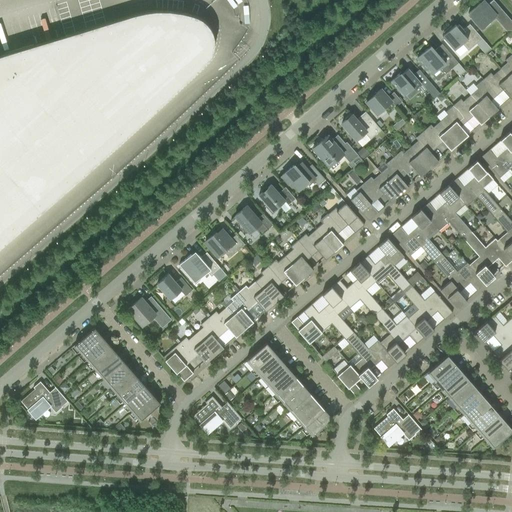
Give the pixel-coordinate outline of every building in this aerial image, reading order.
[(487,5),(484,8),(480,3),(468,13),(480,27),(489,19),(491,22),(497,17),(498,18),(498,20),(506,30),(510,30),(511,31),(511,30),(511,21),(493,0),(492,0),(487,5)] [(0,247),(91,168),(204,64),(210,56),(214,48),(214,38),(212,32),(209,27),(206,23),(202,19),(196,17),(182,13),(169,11),(159,11),(145,12),(134,15),(33,45),(3,54),(0,55),(0,247)] [(455,25),(454,25),(452,27),(451,26),(443,32),(444,34),(442,36),(454,50),(461,44),(462,45),(465,42),(469,48),(475,43),(476,44),(482,39),(469,24),(463,30),(459,25),(457,26),(455,25)] [(486,43),(479,48),(484,54),(491,49),(486,43)] [(427,49),(417,58),(424,65),(422,66),(426,71),(428,70),(432,75),(437,81),(444,74),(458,63),(442,44),(435,50),(433,48),(433,49),(429,51),(427,49)] [(507,63),(500,69),(511,83),(511,53),(505,60),(507,63)] [(465,72),(461,67),(456,71),(460,76),(465,72)] [(400,72),(390,81),(403,96),(413,88),(414,89),(419,86),(424,92),(426,90),(432,85),(419,70),(413,74),(408,68),(402,74),(400,72)] [(490,73),(483,79),(496,95),(503,90),(510,98),(511,96),(511,83),(500,69),(493,75),(490,73)] [(477,89),(470,95),(489,117),(498,109),(490,101),(496,95),(483,79),(475,86),(477,89)] [(366,102),(377,114),(391,102),(396,107),(401,102),(393,93),(388,97),(381,89),(366,102)] [(436,90),(430,95),(434,99),(436,97),(440,94),(436,90)] [(504,104),(510,98),(503,90),(496,95),(504,104)] [(440,94),(436,97),(441,102),(445,98),(441,92),(440,94)] [(460,99),(453,105),(467,121),(473,116),(480,124),(489,117),(470,95),(463,101),(460,99)] [(490,101),(498,109),(504,104),(496,95),(490,101)] [(447,115),(440,121),(459,143),(468,135),(461,127),(467,121),(453,105),(445,112),(447,115)] [(351,134),(356,140),(364,133),(370,140),(381,130),(379,128),(375,124),(365,112),(366,113),(357,121),(352,115),(352,116),(351,114),(345,119),(346,120),(342,123),(347,129),(345,130),(350,135),(351,134)] [(474,130),(480,124),(473,116),(467,121),(474,130)] [(430,125),(423,131),(437,147),(443,142),(450,150),(459,143),(440,121),(433,127),(430,125)] [(468,135),(474,130),(467,121),(461,127),(468,135)] [(418,141),(410,147),(429,169),(438,161),(431,153),(437,147),(423,131),(415,138),(418,141)] [(507,148),(502,153),(506,157),(510,154),(511,155),(511,135),(509,132),(500,140),(507,148)] [(321,141),(312,149),(328,167),(329,166),(332,170),(339,164),(335,160),(342,155),(349,163),(347,164),(352,170),(355,167),(363,161),(358,155),(348,144),(346,145),(337,135),(332,140),(328,136),(328,135),(327,136),(321,141)] [(507,148),(500,140),(495,144),(502,153),(507,148)] [(502,153),(495,144),(489,150),(496,158),(502,153)] [(401,151),(393,157),(407,173),(413,168),(420,176),(429,169),(410,147),(403,153),(401,151)] [(365,149),(359,155),(363,159),(369,154),(365,149)] [(511,155),(510,154),(506,157),(502,153),(496,158),(489,150),(481,157),(499,178),(509,169),(511,172),(511,155)] [(388,167),(380,173),(399,194),(408,187),(401,179),(407,173),(393,157),(385,164),(388,167)] [(474,177),(469,181),(474,186),(478,183),(483,188),(493,180),(477,161),(467,168),(474,177)] [(325,179),(314,167),(308,171),(301,163),(295,168),(293,165),(281,175),(292,188),(295,186),(298,190),(307,182),(308,184),(313,180),(318,185),(325,179)] [(474,177),(467,168),(462,173),(469,181),(474,177)] [(511,174),(511,172),(509,169),(499,178),(503,182),(511,174)] [(371,177),(363,183),(377,199),(383,194),(390,202),(399,194),(380,173),(373,179),(371,177)] [(469,181),(462,173),(456,178),(463,186),(469,181)] [(456,178),(448,185),(467,206),(477,198),(491,214),(499,207),(497,204),(488,194),(483,188),(478,183),(474,186),(469,181),(463,186),(456,178)] [(498,185),(493,180),(483,188),(488,194),(498,185)] [(377,199),(363,183),(355,190),(358,193),(350,199),(369,221),(378,213),(371,204),(377,199)] [(265,207),(272,215),(280,208),(279,206),(284,201),(288,205),(295,199),(295,200),(295,199),(285,187),(278,193),(271,185),(267,188),(266,186),(260,191),(262,193),(258,196),(267,205),(265,207)] [(447,201),(441,206),(446,210),(449,207),(455,213),(464,204),(466,207),(467,206),(448,185),(439,193),(447,201)] [(447,201),(439,193),(434,197),(441,206),(447,201)] [(499,207),(501,209),(506,204),(509,208),(511,206),(511,202),(507,196),(497,204),(499,207)] [(441,206),(434,197),(428,203),(435,211),(441,206)] [(322,198),(317,202),(321,207),(326,203),(322,198)] [(284,201),(279,206),(280,208),(285,213),(290,208),(288,205),(284,201)] [(316,202),(310,207),(314,212),(321,207),(316,202)] [(335,208),(328,214),(341,230),(347,225),(355,233),(364,225),(345,203),(338,210),(335,208)] [(428,203),(420,210),(439,231),(448,222),(462,238),(471,231),(460,218),(455,213),(449,207),(446,210),(441,206),(435,211),(428,203)] [(464,204),(455,213),(460,218),(469,210),(466,207),(464,204)] [(259,233),(261,235),(267,230),(273,225),(263,214),(257,218),(246,206),(234,216),(249,233),(255,228),(259,233)] [(511,237),(511,221),(504,213),(501,209),(499,207),(491,214),(507,232),(511,238),(511,237)] [(418,225),(413,230),(417,235),(421,231),(427,237),(429,239),(439,231),(420,210),(411,217),(418,225)] [(322,223),(315,230),(334,251),(342,244),(335,235),(341,230),(328,214),(320,221),(322,223)] [(306,223),(301,217),(296,222),(300,227),(306,223)] [(418,225),(411,217),(406,222),(413,230),(418,225)] [(285,225),(280,220),(275,225),(279,230),(285,225)] [(413,230),(406,222),(400,227),(407,235),(413,230)] [(279,233),(273,225),(267,230),(274,238),(279,233)] [(420,246),(434,263),(443,255),(440,253),(429,239),(427,237),(421,231),(417,235),(413,230),(407,235),(400,227),(392,234),(410,255),(420,246)] [(255,228),(249,233),(253,238),(259,233),(255,228)] [(223,252),(229,258),(245,245),(236,234),(231,239),(222,229),(217,234),(216,233),(204,242),(217,257),(223,252)] [(305,234),(298,240),(312,256),(318,251),(325,259),(334,251),(315,230),(308,236),(305,234)] [(488,259),(492,264),(498,258),(505,267),(511,260),(511,258),(495,239),(485,247),(471,231),(462,238),(478,257),(479,256),(484,262),(488,259)] [(495,239),(511,258),(511,237),(511,238),(507,232),(497,241),(495,238),(495,239)] [(394,266),(404,257),(387,238),(378,246),(386,254),(380,259),(385,263),(388,260),(394,266)] [(292,249),(285,256),(304,277),(313,270),(305,261),(312,256),(298,240),(290,247),(292,249)] [(386,254),(378,246),(373,250),(380,259),(386,254)] [(445,249),(440,253),(443,255),(444,257),(449,253),(445,249)] [(380,259),(373,250),(367,256),(374,264),(380,259)] [(192,280),(194,283),(208,271),(211,275),(213,273),(219,268),(206,252),(200,258),(198,255),(192,255),(191,255),(190,255),(179,265),(192,280)] [(257,255),(250,260),(255,266),(262,260),(257,255)] [(434,263),(450,281),(456,287),(460,283),(464,288),(470,283),(477,291),(485,284),(467,263),(457,272),(444,257),(443,255),(434,263)] [(275,259),(268,266),(282,282),(288,277),(295,285),(304,277),(285,256),(278,262),(275,259)] [(410,284),(407,280),(394,266),(388,260),(385,263),(380,259),(374,264),(367,256),(359,262),(378,284),(387,275),(401,291),(410,284)] [(467,263),(485,284),(494,276),(487,268),(492,264),(488,259),(484,262),(479,256),(478,257),(469,265),(467,263)] [(357,278),(352,283),(356,288),(360,284),(366,290),(375,282),(377,284),(378,284),(359,262),(350,270),(357,278)] [(427,265),(422,269),(426,273),(431,269),(427,265)] [(262,275),(255,282),(274,303),(283,296),(276,287),(282,282),(268,266),(260,273),(262,275)] [(357,278),(350,270),(345,275),(352,283),(357,278)] [(417,272),(407,280),(410,284),(412,286),(418,280),(422,277),(417,272)] [(156,284),(170,299),(180,290),(185,296),(192,290),(181,278),(175,282),(168,274),(156,284)] [(352,283),(345,275),(339,280),(346,288),(352,283)] [(331,287),(349,308),(359,299),(373,316),(382,308),(366,290),(360,284),(356,288),(352,283),(346,288),(339,280),(331,287)] [(450,281),(440,290),(457,309),(466,301),(459,292),(464,288),(460,283),(456,287),(450,281)] [(239,291),(238,292),(252,308),(258,303),(265,311),(274,303),(255,282),(248,288),(245,285),(239,291)] [(410,284),(401,291),(417,310),(418,309),(423,315),(427,312),(431,317),(437,311),(443,319),(444,320),(452,312),(434,291),(424,300),(412,286),(410,284)] [(337,315),(338,314),(347,306),(349,308),(331,287),(322,295),(329,303),(324,307),(328,312),(332,309),(337,315)] [(233,301),(225,308),(244,329),(253,322),(246,313),(252,308),(238,292),(236,293),(230,299),(233,301)] [(329,303),(322,295),(317,299),(324,307),(329,303)] [(153,317),(162,327),(170,320),(151,297),(145,302),(141,298),(127,309),(142,326),(153,317)] [(324,307),(317,299),(311,304),(318,312),(324,307)] [(331,324),(345,340),(354,333),(352,330),(338,314),(337,315),(332,309),(328,312),(324,307),(318,312),(311,304),(303,311),(310,319),(321,332),(331,324)] [(216,311),(208,318),(222,334),(228,329),(235,337),(244,329),(225,308),(218,314),(216,311)] [(399,336),(403,341),(409,336),(416,344),(424,337),(406,316),(396,325),(382,308),(373,316),(389,334),(390,334),(395,340),(399,336)] [(406,316),(424,337),(433,329),(426,321),(431,317),(427,312),(423,315),(418,309),(417,310),(408,318),(406,316)] [(310,319),(303,311),(297,317),(304,325),(310,319)] [(491,334),(495,339),(500,335),(497,331),(503,326),(502,325),(494,316),(496,314),(496,313),(475,332),(483,341),(491,334)] [(492,352),(499,360),(511,349),(511,331),(511,332),(511,331),(511,316),(507,321),(502,325),(503,326),(497,331),(500,335),(495,339),(500,345),(492,352)] [(297,317),(291,322),(298,330),(309,343),(321,333),(321,332),(310,319),(304,325),(297,317)] [(203,327),(195,334),(214,355),(223,347),(216,339),(222,334),(208,318),(200,325),(203,327)] [(71,348),(78,357),(102,336),(94,328),(71,348)] [(345,340),(361,359),(362,358),(367,364),(371,361),(375,365),(381,360),(388,368),(396,361),(378,340),(368,349),(355,334),(354,333),(345,340)] [(192,360),(198,355),(205,363),(214,355),(195,334),(188,340),(186,337),(178,344),(192,360)] [(378,340),(396,361),(405,354),(398,345),(403,341),(399,336),(395,340),(390,334),(389,334),(380,342),(378,340)] [(78,357),(85,365),(109,344),(102,336),(78,357)] [(243,363),(250,372),(274,351),(266,343),(243,363)] [(85,365),(92,373),(116,353),(109,344),(85,365)] [(165,360),(184,382),(192,374),(193,373),(192,372),(186,365),(192,360),(178,344),(170,351),(173,353),(165,360)] [(511,364),(511,349),(499,360),(507,369),(511,364)] [(250,372),(257,380),(281,359),(274,351),(250,372)] [(334,354),(332,355),(337,360),(342,356),(338,351),(334,354)] [(92,373),(100,381),(123,361),(116,353),(92,373)] [(330,357),(326,353),(321,357),(325,362),(330,357)] [(424,375),(431,384),(455,363),(447,355),(424,375)] [(361,359),(351,367),(368,386),(377,378),(369,370),(375,365),(371,361),(367,364),(362,358),(361,359)] [(257,380),(264,388),(288,368),(281,359),(257,380)] [(100,381),(107,390),(130,369),(123,361),(100,381)] [(431,384),(438,392),(462,372),(455,363),(431,384)] [(349,365),(337,375),(348,388),(355,397),(362,391),(354,383),(355,382),(360,378),(361,378),(351,367),(349,365)] [(264,388),(272,397),(295,376),(288,368),(264,388)] [(107,390),(114,398),(138,378),(130,369),(107,390)] [(438,392),(446,401),(469,380),(462,372),(438,392)] [(272,397),(279,405),(303,384),(295,376),(272,397)] [(114,398),(121,406),(145,386),(138,378),(114,398)] [(446,401),(453,409),(476,388),(469,380),(446,401)] [(30,412),(35,418),(49,406),(55,413),(62,407),(62,406),(67,402),(68,402),(55,386),(54,387),(55,388),(49,392),(40,381),(33,387),(36,391),(22,402),(21,401),(20,401),(30,412)] [(64,383),(59,387),(64,393),(69,388),(64,383)] [(279,405),(286,413),(310,393),(303,384),(279,405)] [(121,406),(129,415),(152,394),(145,386),(121,406)] [(230,390),(225,394),(230,400),(235,396),(234,395),(237,392),(233,387),(230,390)] [(453,409),(460,417),(484,397),(476,388),(453,409)] [(76,389),(69,395),(73,398),(79,393),(76,389)] [(286,413),(293,422),(317,401),(310,393),(286,413)] [(152,394),(129,415),(136,424),(160,403),(152,394)] [(194,417),(193,416),(192,416),(201,427),(202,427),(207,433),(221,421),(229,430),(236,424),(241,419),(242,420),(242,419),(226,401),(226,402),(227,402),(221,407),(212,396),(205,402),(208,405),(194,417)] [(460,417),(467,425),(491,405),(484,397),(460,417)] [(293,422),(301,430),(324,409),(317,401),(293,422)] [(467,425),(474,434),(498,413),(491,405),(467,425)] [(374,428),(373,428),(382,439),(383,439),(388,445),(402,433),(408,440),(415,434),(420,429),(421,430),(421,429),(407,413),(407,414),(408,415),(402,419),(393,408),(386,415),(389,418),(375,430),(374,428)] [(324,409),(301,430),(308,438),(332,418),(324,409)] [(474,434),(482,442),(505,422),(498,413),(474,434)] [(511,429),(505,422),(482,442),(489,451),(511,430),(511,429)] [(241,423),(237,426),(242,432),(246,428),(241,423)] [(426,436),(423,439),(429,445),(432,442),(426,436)]
